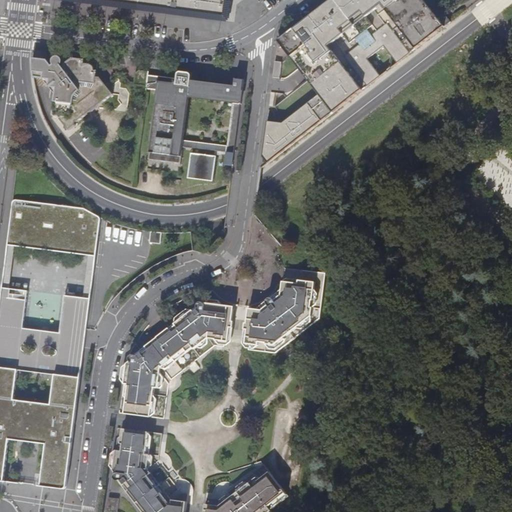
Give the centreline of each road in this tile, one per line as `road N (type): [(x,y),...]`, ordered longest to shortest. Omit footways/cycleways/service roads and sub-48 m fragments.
road 1 (residential): [(256,33),(260,69),(235,248),(214,269),(159,291),(119,327),(101,373),(97,417)]
road 2 (residential): [(0,27),(184,50),(256,33)]
